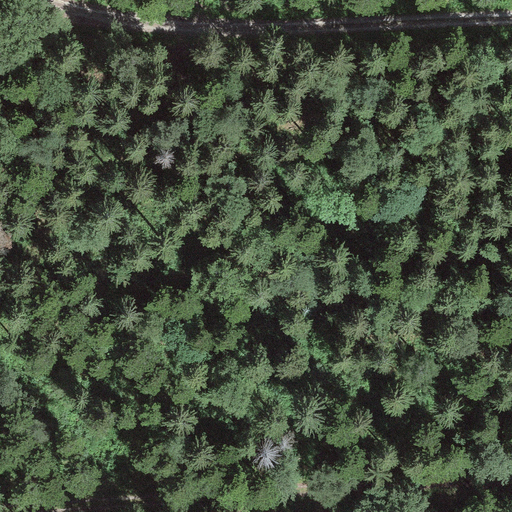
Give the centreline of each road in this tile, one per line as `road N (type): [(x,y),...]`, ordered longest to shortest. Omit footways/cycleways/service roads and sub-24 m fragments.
road 1 (track): [(511,469),(0,501)]
road 2 (track): [(46,0),(160,30),(511,21)]
